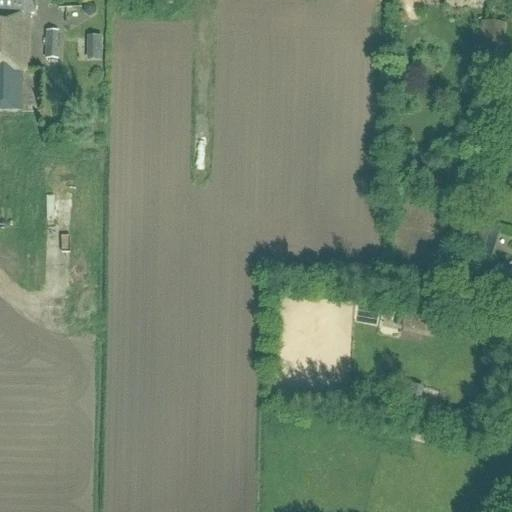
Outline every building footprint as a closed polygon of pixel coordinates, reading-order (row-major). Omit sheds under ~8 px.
[(31,0),(0,0),(0,113),(17,114),(18,74),(23,74),(24,17),(31,17),(31,0)] [(504,26),(481,24),(477,68),(500,70),(504,26)] [(58,33),(46,32),(45,61),(58,62),(58,33)] [(499,234),(474,226),(465,253),(491,261),(499,234)] [(511,287),(511,288),(508,286),(501,300),(511,305),(511,308),(510,313),(511,313),(511,287)]
